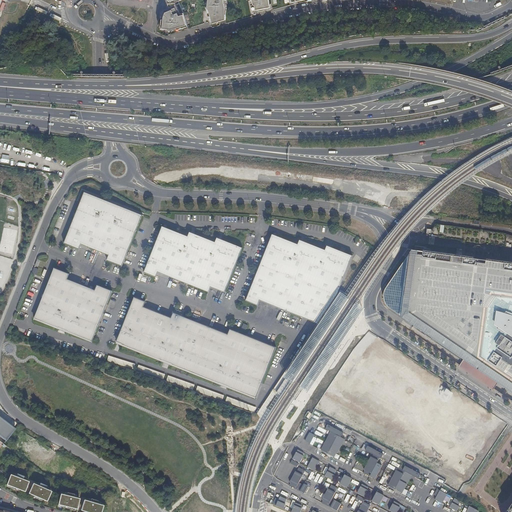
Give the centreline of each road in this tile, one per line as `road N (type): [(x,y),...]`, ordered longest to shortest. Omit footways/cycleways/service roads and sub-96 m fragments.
road 1 (motorway): [(0,109),(354,131),(433,122),(511,98)]
road 2 (motorway): [(511,24),(476,38),(341,46),(270,66),(123,85)]
road 3 (motorway): [(511,101),(453,82),(352,70),(123,85)]
road 4 (residential): [(511,6),(478,20),(425,5),(326,6),(181,42),(149,37)]
road 5 (motorway): [(511,35),(384,95),(219,111)]
road 6 (motorway): [(511,83),(408,111),(219,111)]
road 7 (motorway): [(249,149),(434,176),(511,200)]
road 8 (motorway): [(249,149),(403,149),(511,122)]
road 9 (motorway): [(0,118),(249,149)]
road 10 (tertiary): [(511,414),(378,322),(365,291),(392,244)]
road 11 (motorway): [(219,111),(0,91)]
road 12 (tertiary): [(128,178),(163,193),(343,207)]
road 13 (unknown): [(331,384),(447,458),(463,457),(497,404)]
road 14 (unclassified): [(0,335),(67,181),(81,170),(103,169)]
road 15 (unclassified): [(154,511),(109,471),(12,411),(0,394)]
road 16 (tertiary): [(96,22),(115,154)]
road 17 (motorway): [(123,85),(0,82)]
